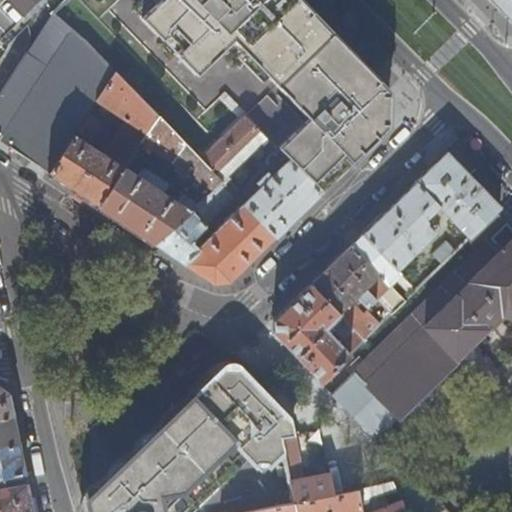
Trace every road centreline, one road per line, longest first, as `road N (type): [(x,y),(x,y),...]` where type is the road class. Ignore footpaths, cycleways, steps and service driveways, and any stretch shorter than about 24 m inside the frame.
road 1 (residential): [(449,105),(253,296),(227,307),(168,286),(0,172)]
road 2 (residential): [(62,511),(26,353)]
road 3 (residential): [(26,353),(0,196)]
road 4 (tertiary): [(347,0),(449,105)]
